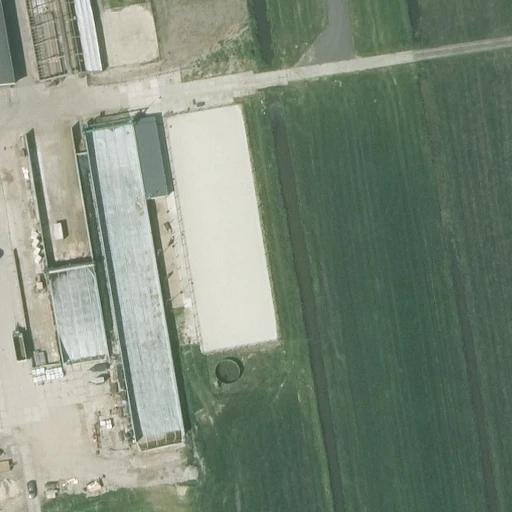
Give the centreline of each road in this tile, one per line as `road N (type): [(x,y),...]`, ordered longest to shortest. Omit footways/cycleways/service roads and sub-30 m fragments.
road 1 (track): [(32,104),(108,103),(511,47)]
road 2 (unknown): [(32,104),(89,391)]
road 3 (track): [(0,265),(36,511)]
road 4 (track): [(12,0),(32,104),(0,110)]
